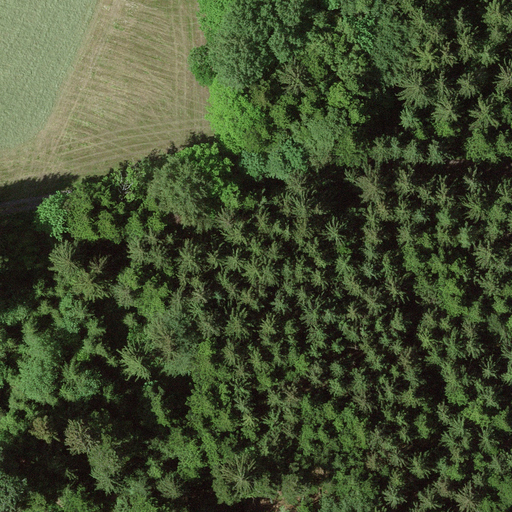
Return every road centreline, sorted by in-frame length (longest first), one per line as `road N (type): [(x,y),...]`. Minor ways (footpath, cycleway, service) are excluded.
road 1 (track): [(9,208),(96,242),(349,283),(511,333)]
road 2 (track): [(0,210),(206,172),(511,167)]
